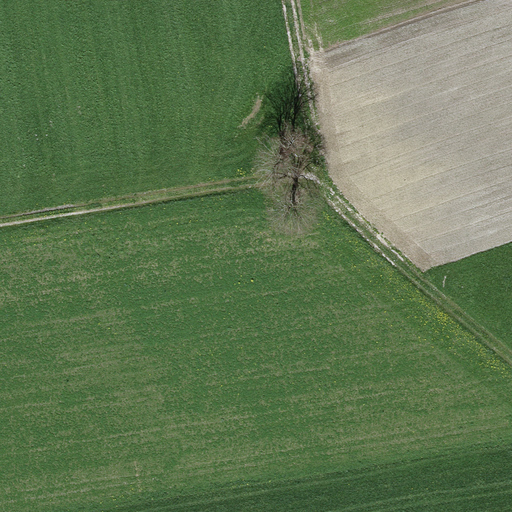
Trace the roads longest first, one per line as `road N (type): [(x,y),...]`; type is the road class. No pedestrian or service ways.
road 1 (track): [(317,168),(0,221)]
road 2 (track): [(317,168),(327,199),(511,356)]
road 3 (track): [(285,0),(317,168)]
